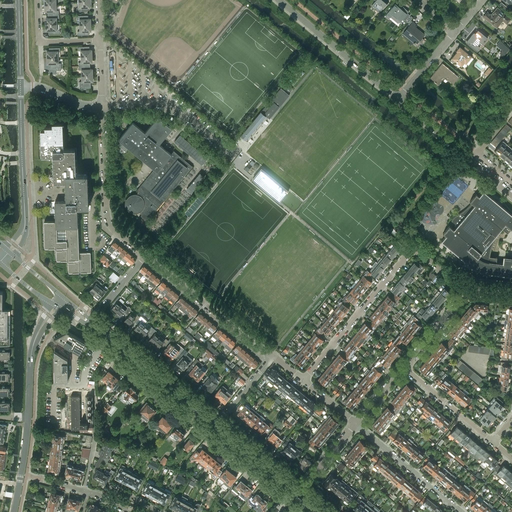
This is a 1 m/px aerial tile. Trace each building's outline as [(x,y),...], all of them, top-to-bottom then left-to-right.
[(375,0),(376,0),(372,5),(380,11),(388,2),(386,0),(375,0)] [(90,1),(79,2),(79,8),(76,8),(76,12),(88,11),(88,8),(89,7),(90,7),(90,1)] [(408,12),(404,8),(402,11),(395,4),(386,14),(390,17),(392,15),(400,21),(408,12)] [(56,5),(45,5),(45,10),(46,10),(46,11),(47,12),(47,15),(59,14),(59,11),(56,11),(56,5)] [(487,12),(483,17),(496,28),(502,21),(506,24),(510,19),(497,8),(491,15),(487,12)] [(59,14),(47,15),(48,18),(47,18),(46,19),(45,19),(46,24),(56,24),(56,18),(59,18),(59,14)] [(88,15),(76,16),(77,20),(79,20),(80,25),(90,25),(90,20),(89,20),(89,19),(88,19),(88,15)] [(415,24),(413,22),(407,28),(403,33),(413,42),(413,43),(414,43),(415,42),(414,42),(417,39),(419,41),(419,40),(421,38),(424,35),(414,26),(415,24)] [(56,24),(46,24),(46,30),(47,30),(48,31),(48,34),(60,34),(59,30),(57,30),(56,24)] [(90,25),(80,25),(80,31),(77,31),(77,35),(89,35),(88,32),(89,32),(90,31),(90,30),(91,30),(90,25)] [(473,33),(466,42),(476,50),(479,47),(478,47),(477,46),(480,42),(482,43),(487,38),(478,31),(475,34),(473,33)] [(499,41),(496,45),(503,50),(506,52),(509,49),(499,41)] [(89,46),(78,47),(78,51),(81,51),(81,57),(92,56),(91,51),(90,51),(90,50),(89,50),(89,46)] [(47,53),(47,58),(58,57),(57,52),(60,51),(60,48),(49,48),(49,51),(48,51),(48,52),(48,53),(47,53)] [(465,53),(459,48),(454,53),(455,54),(451,58),(461,66),(465,61),(467,63),(472,57),(466,52),(465,53)] [(92,56),(81,57),(81,62),(78,62),(78,66),(90,66),(90,63),(91,62),(91,61),(92,61),(92,56)] [(58,57),(47,58),(47,63),(48,63),(48,64),(49,64),(49,71),(61,70),(61,63),(58,63),(58,57)] [(481,74),(486,78),(493,69),(488,65),(479,59),(474,65),(483,72),(481,74)] [(457,76),(442,63),(430,78),(435,82),(434,82),(436,83),(438,85),(444,78),(445,78),(453,84),(458,78),(461,80),(462,77),(458,74),(457,76)] [(90,66),(78,66),(78,70),(81,70),(81,75),(92,75),(92,70),(91,70),(90,69),(90,66)] [(92,75),(81,75),(82,82),(79,82),(79,89),(91,88),(90,82),(91,82),(92,81),(92,75)] [(286,99),(289,95),(281,88),(261,112),(267,118),(268,117),(270,118),(279,107),(279,106),(285,99),(286,99)] [(261,112),(240,136),(245,140),(247,142),(248,141),(250,138),(263,123),(265,120),(267,118),(261,112)] [(192,167),(174,151),(171,154),(159,144),(172,129),(158,117),(145,132),(132,122),(118,139),(121,142),(119,145),(125,150),(128,147),(154,169),(137,189),(139,190),(137,194),(135,194),(132,195),(130,195),(128,197),(126,199),(127,200),(126,200),(126,201),(126,202),(126,203),(126,204),(126,205),(126,206),(126,207),(127,208),(128,209),(127,209),(128,210),(128,211),(129,211),(130,212),(131,212),(132,213),(133,213),(134,213),(135,213),(136,213),(137,213),(138,213),(139,212),(140,212),(142,215),(141,216),(147,221),(192,167)] [(75,149),(65,149),(63,149),(62,123),(52,123),(52,127),(45,127),(45,130),(41,130),(42,157),(52,156),(53,156),(54,169),(55,169),(55,182),(63,182),(67,182),(67,201),(65,201),(55,201),(56,221),(54,221),(44,221),(45,248),(57,247),(57,260),(67,260),(69,260),(69,273),(91,272),(90,252),(80,252),(80,253),(78,253),(77,211),(77,207),(87,207),(86,174),(78,175),(76,175),(75,149)] [(180,135),(174,141),(202,165),(205,160),(208,158),(180,135)] [(494,151),(499,155),(505,147),(500,144),(494,151)] [(505,147),(499,155),(503,159),(510,151),(505,147)] [(511,153),(510,151),(503,159),(508,163),(511,158),(511,153)] [(223,166),(219,170),(224,174),(228,170),(227,169),(223,166)] [(288,190),(263,169),(258,174),(257,175),(256,174),(253,178),(280,200),(288,190)] [(200,173),(186,189),(191,193),(204,177),(200,173)] [(212,178),(207,184),(212,188),(217,182),(212,178)] [(493,241),(495,238),(497,234),(499,231),(502,228),(505,230),(508,227),(511,230),(511,214),(483,191),(479,196),(476,194),(469,201),(471,203),(470,204),(465,209),(459,213),(455,215),(455,216),(454,216),(453,217),(453,218),(452,218),(452,219),(451,220),(451,221),(451,222),(451,223),(451,224),(451,225),(451,226),(451,227),(449,226),(443,233),(445,236),(441,241),(470,266),(478,270),(486,273),(511,276),(511,257),(503,257),(502,263),(492,262),(493,257),(489,256),(490,252),(491,248),(492,245),(493,241)] [(204,199),(200,196),(184,213),(189,217),(204,199)] [(119,245),(115,241),(108,249),(110,251),(112,248),(114,250),(119,245)] [(123,248),(119,245),(114,250),(116,252),(114,255),(116,256),(123,248)] [(394,246),(389,251),(395,255),(399,250),(394,246)] [(123,248),(116,256),(116,257),(118,258),(120,255),(123,257),(127,252),(123,248)] [(391,260),(395,255),(389,251),(386,255),(391,260)] [(132,255),(127,252),(123,257),(127,261),(132,255)] [(391,260),(386,255),(383,253),(379,258),(387,264),(391,260)] [(103,264),(107,258),(103,255),(99,260),(103,264)] [(132,255),(127,261),(131,264),(136,259),(132,255)] [(112,262),(107,258),(103,264),(106,266),(107,267),(112,262)] [(387,264),(379,258),(376,262),(378,264),(383,268),(387,264)] [(110,265),(118,270),(120,267),(112,261),(110,265)] [(416,265),(414,263),(410,267),(418,274),(419,275),(424,267),(418,262),(416,265)] [(380,273),(383,268),(378,264),(375,268),(380,273)] [(141,277),(148,269),(144,265),(139,271),(141,272),(139,275),(141,277)] [(380,273),(375,268),(374,268),(373,268),(371,266),(367,270),(365,272),(369,276),(371,274),(376,278),(380,273)] [(414,278),(418,274),(410,267),(406,272),(414,278)] [(152,272),(148,269),(141,277),(145,281),(152,272)] [(119,277),(113,272),(109,277),(115,282),(119,277)] [(156,276),(152,272),(145,281),(149,284),(150,284),(156,276)] [(369,276),(365,272),(361,276),(362,277),(360,280),(363,282),(364,282),(365,283),(365,284),(368,286),(369,286),(370,284),(371,282),(369,280),(370,280),(368,278),(369,276)] [(406,272),(402,277),(408,281),(410,283),(414,278),(406,272)] [(154,287),(161,279),(156,276),(150,284),(152,285),(154,287)] [(402,277),(399,281),(404,285),(408,281),(402,277)] [(363,282),(360,280),(356,284),(365,291),(366,289),(366,288),(368,286),(365,284),(365,283),(364,282),(363,282)] [(160,293),(167,284),(162,281),(156,289),(160,293)] [(399,281),(395,285),(400,290),(404,285),(399,281)] [(96,282),(89,291),(94,295),(101,286),(96,282)] [(365,291),(356,284),(354,282),(350,286),(353,288),(356,291),(357,293),(358,293),(361,294),(362,293),(363,293),(365,291)] [(164,296),(171,288),(167,284),(160,293),(164,296)] [(443,289),(440,292),(446,297),(449,292),(444,288),(445,287),(442,284),(440,287),(443,289)] [(399,296),(402,292),(400,290),(395,285),(391,290),(395,294),(393,296),(398,300),(400,297),(399,296)] [(107,291),(106,290),(101,286),(94,295),(99,299),(104,293),(105,294),(107,291)] [(168,299),(175,291),(171,288),(164,296),(168,299)] [(356,291),(353,288),(349,292),(352,295),(352,296),(354,297),(355,297),(357,299),(358,297),(359,297),(360,296),(360,295),(361,294),(358,293),(357,293),(356,291)] [(446,297),(440,292),(438,290),(434,295),(442,302),(446,297)] [(0,344),(10,345),(10,310),(2,310),(3,291),(0,291),(0,344)] [(173,303),(179,295),(175,291),(168,299),(173,303)] [(352,295),(349,292),(347,295),(346,294),(343,299),(347,303),(349,300),(351,302),(353,303),(355,301),(356,301),(357,300),(357,299),(355,297),(354,297),(352,296),(352,295)] [(438,306),(442,302),(434,295),(430,300),(433,302),(438,306)] [(179,308),(185,300),(181,296),(177,302),(179,304),(177,307),(179,308)] [(384,300),(386,302),(387,302),(388,303),(388,304),(391,306),(393,304),(394,304),(398,300),(393,296),(391,298),(390,297),(389,297),(388,296),(386,297),(385,297),(384,299),(384,300)] [(116,312),(123,303),(119,299),(117,301),(111,309),(116,312)] [(347,303),(343,299),(339,303),(340,304),(338,306),(341,309),(343,310),(343,311),(345,313),(346,312),(346,313),(348,311),(348,310),(349,308),(347,307),(347,306),(346,305),(347,303)] [(183,312),(185,309),(190,304),(185,300),(179,308),(183,312)] [(388,304),(388,303),(387,302),(386,302),(384,300),(382,302),(380,304),(388,310),(390,308),(392,310),(394,308),(391,306),(388,304)] [(438,306),(433,302),(430,300),(427,304),(429,306),(434,311),(438,306)] [(126,314),(130,309),(123,303),(116,312),(120,316),(124,312),(126,314)] [(194,307),(190,304),(185,309),(189,313),(194,307)] [(388,310),(380,304),(378,306),(378,307),(377,308),(379,310),(379,311),(381,312),(387,316),(388,315),(386,313),(388,310)] [(475,304),(472,308),(476,312),(477,313),(479,310),(487,311),(488,305),(475,304)] [(341,309),(338,306),(334,311),(337,313),(338,313),(339,314),(340,315),(342,317),(343,317),(344,315),(344,314),(345,313),(343,311),(343,310),(341,309)] [(434,311),(429,306),(425,311),(430,315),(434,311)] [(477,313),(476,312),(472,308),(470,306),(466,311),(473,317),(475,318),(479,314),(477,313)] [(189,313),(187,315),(189,317),(191,314),(194,316),(198,311),(194,307),(189,313)] [(387,316),(381,312),(379,311),(379,310),(377,308),(377,309),(376,309),(374,310),(375,311),(373,313),(376,315),(377,317),(378,316),(381,319),(383,321),(387,316)] [(130,309),(126,314),(128,315),(125,320),(130,324),(133,320),(136,322),(140,317),(137,315),(136,317),(131,313),(132,311),(130,309)] [(339,314),(338,313),(337,313),(334,311),(331,315),(338,321),(339,321),(341,319),(341,318),(342,317),(340,315),(339,314)] [(426,320),(430,315),(425,311),(421,315),(418,312),(417,313),(415,311),(413,313),(416,315),(415,315),(420,319),(422,316),(424,318),(423,318),(426,320)] [(466,311),(462,316),(469,321),(471,318),(471,319),(473,317),(466,311)] [(200,312),(195,318),(197,319),(195,322),(197,324),(204,316),(200,312)] [(377,317),(376,315),(373,313),(372,313),(371,314),(371,315),(370,317),(371,319),(373,321),(371,323),(375,327),(379,322),(381,319),(378,316),(377,317)] [(338,321),(331,315),(327,319),(330,322),(332,324),(332,323),(335,325),(336,324),(337,324),(338,322),(338,321)] [(208,319),(204,316),(197,324),(200,325),(202,323),(204,325),(208,319)] [(419,320),(414,316),(408,323),(409,324),(412,326),(413,326),(414,328),(417,330),(418,330),(419,328),(419,327),(421,326),(419,324),(417,322),(419,320)] [(469,321),(462,316),(459,320),(467,328),(471,323),(469,321)] [(145,325),(146,323),(142,320),(142,319),(140,317),(136,322),(138,324),(134,328),(139,332),(145,325)] [(208,319),(204,325),(206,327),(204,329),(206,331),(213,323),(208,319)] [(330,322),(327,319),(324,323),(327,326),(328,328),(329,328),(331,330),(333,328),(335,326),(335,325),(332,323),(332,324),(330,322)] [(467,328),(459,320),(455,325),(461,330),(464,332),(467,328)] [(213,323),(206,331),(210,334),(217,326),(213,323)] [(321,325),(317,329),(317,330),(321,334),(323,331),(325,333),(326,332),(328,334),(329,332),(330,332),(331,331),(331,330),(329,328),(328,328),(327,326),(324,323),(321,326),(321,325)] [(361,326),(361,327),(363,329),(364,329),(366,330),(366,331),(369,334),(371,331),(371,332),(375,327),(371,323),(369,326),(367,324),(366,325),(365,323),(363,325),(362,325),(361,326)] [(409,324),(405,328),(414,335),(416,332),(417,330),(414,328),(413,326),(412,326),(409,324)] [(145,325),(139,332),(144,336),(148,332),(150,334),(154,329),(151,327),(150,329),(145,325)] [(455,325),(451,329),(458,335),(459,333),(461,330),(455,325)] [(363,329),(361,327),(360,329),(359,329),(357,331),(358,331),(358,332),(360,334),(361,333),(362,335),(365,338),(369,334),(366,331),(366,330),(364,329),(363,329)] [(217,339),(223,332),(219,328),(214,333),(215,334),(213,336),(217,339)] [(414,335),(405,328),(402,333),(405,335),(405,336),(406,337),(407,337),(409,339),(411,338),(414,335)] [(153,344),(159,337),(161,335),(156,331),(154,329),(150,334),(152,335),(149,340),(153,344)] [(458,335),(451,329),(447,334),(451,338),(449,340),(454,344),(456,342),(453,339),(456,337),(458,335)] [(321,334),(317,330),(313,335),(314,335),(311,338),(314,340),(315,340),(317,342),(319,344),(320,344),(322,342),(321,342),(323,340),(321,338),(319,336),(321,334)] [(67,331),(56,337),(53,339),(56,340),(80,354),(86,342),(67,331)] [(190,341),(193,338),(186,332),(184,334),(184,335),(190,341)] [(223,341),(227,335),(223,332),(217,339),(216,340),(219,342),(221,339),(223,341)] [(365,338),(362,335),(361,333),(360,334),(358,332),(356,333),(353,335),(362,342),(364,344),(367,340),(365,338)] [(405,335),(402,333),(401,332),(395,339),(400,343),(402,341),(403,342),(404,342),(406,344),(407,342),(408,342),(409,340),(409,339),(407,337),(406,337),(405,336),(405,335)] [(227,335),(223,341),(220,343),(224,347),(231,338),(227,335)] [(352,339),(351,340),(353,342),(353,343),(354,344),(355,344),(358,346),(362,342),(353,335),(351,338),(352,339)] [(163,347),(168,341),(166,339),(164,341),(159,337),(153,344),(158,348),(160,346),(162,348),(163,347)] [(165,348),(170,343),(173,339),(171,337),(168,341),(163,347),(165,348)] [(231,348),(236,342),(231,338),(224,347),(229,350),(231,348)] [(315,340),(314,340),(311,338),(308,342),(311,345),(312,345),(313,346),(313,347),(315,349),(316,348),(317,348),(318,347),(318,346),(319,344),(317,342),(315,340)] [(400,343),(395,339),(389,346),(390,347),(393,350),(394,350),(395,351),(397,353),(398,353),(399,353),(400,351),(400,350),(401,349),(399,347),(400,347),(398,345),(400,343)] [(348,343),(347,344),(349,346),(349,347),(351,348),(355,350),(358,346),(355,344),(354,344),(353,343),(353,342),(351,340),(350,340),(349,340),(348,342),(348,343)] [(312,345),(311,345),(308,342),(304,346),(312,353),(312,352),(313,353),(314,351),(314,350),(315,349),(313,347),(313,346),(312,345)] [(453,347),(452,347),(447,342),(445,345),(443,344),(441,342),(440,344),(439,344),(437,347),(439,349),(440,349),(442,350),(442,351),(445,354),(445,353),(447,355),(453,347)] [(168,355),(175,346),(170,343),(165,348),(163,351),(163,352),(163,353),(164,354),(165,354),(166,354),(166,353),(168,355)] [(176,344),(175,346),(168,355),(169,356),(169,357),(169,358),(171,359),(172,359),(174,360),(178,355),(182,351),(183,350),(176,344)] [(235,355),(242,347),(238,344),(231,352),(235,355)] [(349,346),(347,344),(346,344),(345,346),(345,347),(343,349),(345,350),(345,351),(347,352),(345,354),(350,358),(351,359),(355,355),(353,354),(352,353),(355,350),(351,348),(349,347),(349,346)] [(284,355),(289,348),(287,346),(283,350),(281,353),(284,355)] [(312,353),(304,346),(301,350),(304,353),(304,354),(306,355),(309,357),(310,355),(311,355),(312,354),(312,353)] [(239,359),(246,351),(242,347),(235,355),(239,359)] [(390,347),(386,351),(394,358),(397,355),(396,355),(397,353),(395,351),(394,350),(393,350),(390,347)] [(437,347),(433,351),(436,353),(437,353),(438,354),(438,355),(441,358),(445,354),(442,351),(442,350),(440,349),(439,349),(437,347)] [(212,354),(209,352),(205,348),(203,350),(207,353),(205,356),(209,359),(211,356),(212,354)] [(0,358),(10,358),(10,351),(5,351),(5,349),(2,349),(2,351),(0,350),(0,358)] [(304,353),(301,350),(297,355),(301,357),(300,358),(302,359),(303,359),(305,361),(306,360),(307,360),(309,358),(308,357),(309,357),(306,355),(304,354),(304,353)] [(511,351),(503,350),(502,356),(501,356),(501,359),(507,360),(508,357),(511,357),(511,351)] [(67,358),(60,354),(54,351),(54,353),(54,381),(68,381),(67,358)] [(185,353),(182,351),(178,355),(181,358),(177,363),(184,369),(189,362),(183,357),(185,353)] [(246,360),(250,354),(246,351),(239,359),(244,362),(246,360)] [(394,358),(386,351),(382,356),(386,358),(386,359),(387,360),(388,360),(390,362),(391,361),(392,361),(394,358)] [(433,351),(429,355),(438,362),(441,358),(438,355),(438,354),(437,353),(436,353),(433,351)] [(250,354),(246,360),(250,364),(255,358),(250,354)] [(336,358),(335,358),(338,360),(340,361),(340,362),(343,365),(345,362),(346,362),(350,358),(345,354),(343,356),(341,355),(339,354),(338,356),(337,356),(335,357),(336,358)] [(301,357),(297,355),(295,357),(294,357),(293,359),(296,362),(298,364),(298,363),(301,366),(303,364),(304,364),(305,362),(305,361),(303,359),(302,359),(300,358),(301,357)] [(386,358),(382,356),(382,355),(375,363),(380,366),(382,364),(384,365),(386,367),(388,365),(389,365),(390,363),(390,362),(388,360),(387,360),(386,359),(386,358)] [(429,355),(426,360),(428,362),(429,363),(430,364),(431,364),(434,367),(438,362),(429,355)] [(255,358),(250,364),(248,366),(250,367),(252,365),(254,367),(259,362),(255,358)] [(332,362),(334,364),(335,364),(336,365),(336,366),(339,369),(343,365),(340,362),(340,361),(338,360),(335,358),(334,360),(333,360),(332,361),(332,362)] [(194,376),(202,366),(204,365),(196,359),(187,370),(189,372),(189,373),(189,374),(190,376),(191,375),(192,376),(192,375),(194,376)] [(426,360),(422,364),(425,366),(425,367),(426,369),(427,369),(430,371),(434,367),(431,364),(430,364),(429,363),(428,362),(426,360)] [(330,363),(328,366),(336,373),(339,369),(336,366),(336,365),(335,364),(334,364),(332,362),(331,364),(330,363)] [(507,363),(500,362),(500,365),(501,365),(500,371),(509,372),(510,366),(507,366),(507,363)] [(380,366),(375,363),(371,368),(372,368),(370,371),(373,373),(374,373),(375,374),(375,375),(378,378),(380,375),(380,374),(381,373),(379,371),(380,371),(378,369),(380,366)] [(430,371),(427,369),(426,369),(425,367),(425,366),(422,364),(420,366),(420,367),(419,369),(422,371),(422,372),(423,373),(424,373),(429,378),(431,375),(428,373),(430,371)] [(202,366),(194,376),(195,378),(195,379),(197,381),(198,381),(205,372),(206,371),(203,368),(204,368),(202,366)] [(326,369),(325,371),(327,373),(329,374),(332,377),(336,373),(328,366),(326,369)] [(270,380),(277,371),(274,369),(274,370),(272,368),(271,370),(268,368),(263,374),(265,376),(264,377),(269,381),(270,380)] [(102,379),(107,383),(113,375),(111,374),(111,373),(110,372),(109,372),(108,371),(108,372),(104,369),(99,375),(103,378),(102,379)] [(9,375),(10,375),(10,372),(5,372),(5,371),(2,371),(2,372),(0,372),(0,379),(9,380),(9,375)] [(280,374),(277,371),(270,380),(275,383),(281,376),(279,375),(280,374)] [(323,373),(321,375),(324,377),(324,378),(325,379),(326,378),(329,381),(332,377),(329,374),(327,373),(325,371),(324,371),(323,372),(323,373)] [(375,374),(374,373),(373,373),(370,371),(366,375),(369,378),(370,378),(371,379),(372,380),(374,382),(378,378),(375,375),(375,374)] [(447,384),(450,381),(446,378),(447,375),(445,373),(442,377),(441,378),(437,383),(441,386),(441,387),(443,389),(445,387),(445,386),(446,384),(447,384)] [(113,375),(107,383),(106,384),(114,391),(120,383),(117,381),(118,380),(118,379),(118,378),(116,377),(115,377),(113,375)] [(202,381),(204,383),(203,385),(211,391),(219,381),(211,375),(209,378),(206,376),(202,381)] [(324,377),(321,375),(320,375),(319,377),(319,378),(318,379),(320,382),(322,384),(323,383),(326,386),(328,384),(327,384),(329,381),(326,378),(325,379),(324,378),(324,377)] [(369,378),(366,375),(363,379),(366,382),(368,383),(368,384),(371,386),(374,382),(372,380),(371,379),(370,378),(369,378)] [(282,377),(281,376),(275,383),(279,387),(286,379),(283,376),(282,377)] [(288,381),(286,379),(279,387),(283,390),(289,383),(288,382),(288,381)] [(366,382),(363,379),(359,384),(367,391),(371,386),(368,384),(368,383),(366,382)] [(446,384),(445,386),(445,387),(443,389),(447,392),(449,390),(449,389),(450,388),(451,388),(454,384),(450,381),(447,384),(446,384)] [(131,400),(137,393),(133,389),(134,387),(129,383),(128,384),(127,383),(123,388),(121,391),(123,393),(122,394),(127,399),(128,397),(131,400)] [(287,394),(294,386),(291,383),(291,384),(289,383),(283,390),(282,392),(286,396),(287,394)] [(507,384),(499,383),(498,389),(497,389),(497,392),(503,393),(503,390),(506,390),(507,384)] [(367,391),(359,384),(355,388),(358,391),(360,393),(361,393),(364,395),(367,391)] [(413,393),(416,389),(411,384),(409,386),(406,384),(405,386),(404,386),(402,388),(404,391),(405,391),(406,391),(406,392),(410,395),(411,396),(413,393)] [(451,388),(450,388),(449,389),(449,390),(447,392),(451,396),(458,388),(454,384),(451,388)] [(9,390),(10,390),(10,387),(5,387),(5,386),(2,386),(2,387),(0,387),(0,394),(9,395),(9,390)] [(297,388),(294,386),(287,394),(291,397),(298,390),(296,389),(297,388)] [(220,398),(226,391),(224,389),(223,390),(220,388),(215,395),(216,395),(216,396),(217,397),(218,397),(220,398)] [(360,393),(358,391),(355,388),(352,393),(355,395),(355,396),(356,397),(357,397),(360,399),(364,395),(361,393),(360,393)] [(402,388),(398,393),(406,399),(410,395),(406,392),(406,391),(405,391),(404,391),(402,388)] [(458,388),(451,396),(455,399),(457,397),(458,397),(459,395),(459,394),(462,391),(458,388)] [(225,403),(230,396),(232,393),(228,389),(226,391),(220,398),(222,400),(222,401),(223,402),(224,402),(225,403)] [(299,391),(298,390),(291,397),(296,401),(302,393),(300,390),(299,391)] [(457,397),(455,399),(460,403),(462,401),(462,400),(464,399),(464,398),(466,395),(462,391),(459,394),(459,395),(458,397),(457,397)] [(305,395),(302,393),(296,401),(300,404),(306,397),(305,396),(305,395)] [(355,395),(352,393),(348,397),(351,400),(353,401),(356,404),(360,399),(357,397),(356,397),(355,396),(355,395)] [(398,393),(395,397),(397,399),(397,400),(398,401),(399,401),(403,404),(406,399),(398,393)] [(470,402),(473,399),(471,398),(469,396),(469,397),(466,395),(464,398),(464,399),(462,400),(462,401),(460,403),(462,404),(463,404),(464,406),(467,403),(468,401),(470,402)] [(79,396),(71,396),(71,429),(93,429),(92,396),(86,396),(86,422),(80,422),(79,396)] [(308,398),(306,397),(300,404),(304,408),(311,400),(308,397),(308,398)] [(351,400),(348,397),(346,399),(345,399),(342,402),(348,407),(349,406),(352,408),(353,406),(354,406),(356,404),(353,401),(351,400)] [(402,404),(403,404),(399,401),(398,401),(397,400),(397,399),(395,397),(392,399),(393,400),(391,402),(393,404),(395,405),(393,407),(397,411),(400,408),(402,409),(403,409),(404,407),(404,406),(402,404)] [(504,407),(500,403),(502,401),(497,397),(495,400),(493,398),(489,403),(491,404),(500,412),(504,407)] [(428,407),(430,404),(428,402),(427,402),(423,399),(420,404),(419,405),(418,406),(417,407),(424,412),(426,409),(426,408),(428,407)] [(314,402),(311,400),(304,408),(307,410),(306,411),(310,414),(314,410),(312,408),(314,406),(313,406),(315,404),(313,403),(314,402)] [(8,405),(9,405),(9,402),(5,402),(5,401),(2,401),(2,402),(0,402),(0,409),(8,410),(8,405)] [(107,412),(111,407),(112,406),(107,402),(106,403),(102,408),(103,408),(102,409),(106,413),(107,412)] [(246,413),(249,409),(244,405),(245,404),(242,402),(237,408),(239,409),(238,411),(239,412),(238,414),(240,416),(239,416),(241,418),(242,417),(242,418),(244,415),(244,414),(245,413),(246,413)] [(152,408),(151,407),(149,406),(149,404),(147,403),(146,403),(137,413),(147,421),(156,411),(155,410),(154,409),(152,408)] [(433,410),(435,408),(430,404),(428,407),(426,408),(426,409),(424,412),(422,414),(426,418),(431,413),(430,412),(432,410),(433,410)] [(500,412),(491,404),(487,409),(496,416),(500,412)] [(323,410),(319,406),(315,411),(319,415),(323,410)] [(399,412),(397,411),(393,407),(391,410),(389,408),(389,409),(387,407),(386,409),(385,409),(383,411),(385,413),(386,413),(387,414),(387,415),(393,419),(399,412)] [(251,417),(255,411),(251,408),(249,409),(246,413),(245,413),(244,414),(244,415),(242,418),(244,419),(244,420),(246,422),(247,421),(247,422),(249,419),(249,418),(250,417),(251,417)] [(432,419),(438,411),(435,408),(433,410),(432,410),(430,412),(431,413),(426,418),(430,421),(432,419)] [(496,416),(487,409),(483,414),(492,421),(496,416)] [(255,421),(258,417),(260,415),(255,411),(251,417),(250,417),(249,418),(249,419),(247,422),(248,423),(248,424),(249,425),(250,425),(251,425),(253,423),(253,422),(254,421),(255,421)] [(393,419),(387,415),(387,414),(386,413),(385,413),(383,411),(379,415),(387,422),(389,423),(393,419)] [(443,415),(438,411),(432,419),(436,422),(439,419),(440,419),(441,418),(441,417),(443,415)] [(126,423),(132,416),(129,414),(123,421),(126,423)] [(339,423),(336,420),(334,418),(333,418),(330,415),(328,414),(324,419),(326,420),(335,427),(336,428),(338,425),(337,425),(339,423)] [(492,421),(483,414),(482,415),(481,415),(479,417),(480,418),(479,419),(487,426),(492,421)] [(256,429),(263,421),(265,419),(260,415),(258,417),(255,421),(254,421),(253,422),(253,423),(251,425),(253,427),(253,428),(255,429),(256,429)] [(389,423),(387,422),(379,415),(376,419),(378,422),(379,423),(380,423),(384,426),(386,428),(389,423)] [(447,418),(443,415),(441,417),(441,418),(440,419),(439,419),(436,422),(440,426),(443,423),(444,423),(445,421),(445,420),(447,418)] [(159,430),(167,420),(165,419),(165,418),(164,417),(163,417),(162,416),(157,423),(155,425),(158,427),(157,428),(159,430)] [(291,419),(286,425),(289,428),(296,420),(293,417),(291,419)] [(449,420),(447,418),(445,420),(445,421),(444,423),(443,423),(440,426),(442,428),(442,429),(444,430),(447,427),(449,425),(448,425),(451,422),(449,421),(449,420)] [(335,427),(326,420),(324,419),(321,423),(323,425),(332,433),(334,430),(333,429),(335,427)] [(378,422),(376,419),(373,422),(374,423),(372,425),(375,427),(377,429),(380,432),(382,430),(381,429),(384,426),(380,423),(379,423),(378,422)] [(165,432),(172,425),(171,424),(171,423),(170,422),(169,422),(167,420),(159,430),(161,432),(162,431),(165,433),(165,432)] [(267,433),(271,428),(271,427),(273,425),(270,422),(268,425),(263,421),(256,429),(257,430),(256,431),(258,432),(259,432),(261,433),(263,431),(264,432),(265,431),(267,433)] [(332,433),(323,425),(319,430),(327,437),(329,435),(329,436),(332,433)] [(454,438),(460,430),(461,430),(456,426),(450,433),(449,434),(454,438)] [(111,433),(104,428),(102,431),(104,433),(103,433),(106,435),(107,434),(109,436),(111,433)] [(184,434),(181,432),(182,431),(180,429),(179,429),(179,430),(176,428),(170,435),(178,442),(184,434)] [(327,437),(319,430),(316,428),(313,432),(315,434),(324,441),(325,439),(326,440),(328,437),(327,437)] [(459,442),(465,434),(461,430),(460,430),(454,438),(459,442)] [(267,438),(272,443),(277,436),(272,432),(267,438)] [(396,436),(394,434),(390,439),(392,441),(394,442),(394,443),(396,445),(398,443),(398,442),(399,440),(400,440),(403,437),(398,433),(396,436)] [(324,441),(315,434),(313,437),(308,442),(313,446),(315,443),(318,445),(318,444),(320,446),(321,444),(322,445),(324,442),(324,441)] [(463,445),(470,437),(465,434),(459,442),(463,445)] [(277,436),(272,443),(277,447),(282,440),(277,436)] [(287,455),(294,446),(289,442),(291,440),(288,437),(282,444),(285,446),(283,449),(282,451),(283,452),(283,453),(287,455)] [(400,440),(399,440),(398,442),(398,443),(396,445),(400,448),(402,446),(402,445),(404,444),(407,440),(403,437),(400,440)] [(468,449),(469,449),(475,441),(470,437),(463,445),(468,449)] [(189,439),(183,446),(188,451),(194,443),(194,442),(193,441),(192,441),(189,439)] [(356,444),(355,445),(357,446),(358,446),(359,447),(359,448),(364,452),(368,447),(364,444),(365,444),(363,442),(362,443),(359,440),(358,442),(357,442),(355,443),(356,444)] [(402,446),(400,448),(404,452),(411,444),(407,440),(404,444),(402,445),(402,446)] [(479,445),(475,441),(469,449),(473,452),(479,445)] [(108,442),(107,444),(104,443),(101,448),(110,453),(113,448),(114,448),(116,446),(108,442)] [(411,444),(404,452),(409,455),(411,453),(412,453),(413,451),(415,448),(411,444)] [(353,446),(351,449),(360,456),(364,452),(359,448),(359,447),(358,446),(357,446),(355,445),(354,446),(353,446)] [(484,449),(479,445),(473,452),(478,456),(484,449)] [(294,446),(287,455),(290,458),(292,459),(293,457),(294,458),(296,455),(298,458),(302,453),(294,446)] [(98,460),(101,461),(106,464),(109,459),(107,458),(110,453),(101,448),(98,453),(101,455),(98,460)] [(413,451),(412,453),(411,453),(409,455),(413,459),(415,457),(416,457),(417,455),(420,451),(415,448),(413,451)] [(197,459),(200,461),(203,458),(203,457),(204,456),(205,456),(207,453),(207,452),(205,450),(204,451),(202,449),(200,451),(199,450),(198,452),(196,450),(189,458),(191,459),(191,461),(196,460),(197,459)] [(349,452),(348,454),(350,455),(350,456),(351,457),(352,457),(356,461),(360,456),(351,449),(349,452)] [(489,453),(484,449),(478,456),(483,460),(489,453)] [(415,457),(413,459),(415,460),(416,460),(418,462),(420,459),(421,457),(424,453),(422,452),(422,453),(420,451),(417,455),(416,457),(415,457)] [(204,465),(211,457),(211,456),(210,454),(209,455),(207,453),(205,456),(204,456),(203,457),(203,458),(200,461),(198,463),(203,467),(204,465)] [(487,464),(493,457),(489,453),(483,460),(481,463),(485,466),(487,464)] [(347,462),(346,464),(350,468),(356,461),(352,457),(351,457),(350,456),(350,455),(348,454),(347,454),(345,456),(346,456),(344,458),(346,460),(347,462)] [(300,466),(304,470),(308,465),(310,466),(312,463),(311,462),(307,459),(308,457),(306,455),(302,460),(301,459),(299,461),(302,463),(300,466)] [(424,468),(426,470),(433,462),(430,460),(431,459),(427,455),(424,460),(426,462),(423,466),(424,467),(424,468)] [(164,465),(168,460),(164,456),(160,461),(164,465)] [(374,460),(372,462),(370,463),(374,467),(373,469),(376,471),(377,469),(383,461),(384,461),(381,459),(379,458),(377,456),(374,460)] [(212,457),(211,457),(204,465),(209,469),(212,465),(213,465),(214,464),(214,463),(216,461),(214,459),(215,458),(213,457),(212,457)] [(498,461),(493,457),(487,464),(492,468),(495,470),(499,465),(496,463),(498,461)] [(219,469),(220,468),(219,467),(221,465),(219,463),(219,462),(217,461),(216,461),(214,463),(214,464),(213,465),(212,465),(209,469),(212,471),(210,473),(211,478),(213,478),(214,479),(217,476),(221,471),(219,469)] [(385,463),(383,461),(377,469),(382,473),(388,465),(388,464),(386,462),(385,463)] [(433,462),(426,470),(429,472),(430,472),(431,473),(437,466),(433,462)] [(68,475),(70,476),(73,466),(67,464),(64,474),(65,475),(68,476),(68,475)] [(121,481),(126,470),(127,468),(125,467),(125,466),(123,465),(122,465),(115,478),(117,479),(117,480),(120,481),(120,480),(121,481)] [(389,466),(388,465),(382,473),(386,476),(392,468),(392,467),(390,466),(389,466)] [(499,478),(507,469),(503,465),(501,467),(499,465),(495,470),(493,473),(493,474),(493,475),(494,475),(495,475),(499,478)] [(78,467),(73,466),(70,476),(72,476),(72,477),(75,478),(78,467)] [(437,466),(431,473),(432,474),(432,475),(435,477),(441,469),(437,466)] [(82,468),(78,467),(75,478),(79,479),(81,479),(84,468),(82,468)] [(393,469),(392,468),(386,476),(390,480),(396,472),(396,471),(394,469),(393,469)] [(96,480),(98,482),(103,472),(97,469),(93,477),(95,479),(96,480)] [(224,482),(225,480),(231,473),(229,471),(229,470),(227,469),(226,469),(219,477),(224,482)] [(441,469),(435,477),(437,479),(438,479),(439,480),(445,473),(441,469)] [(506,480),(511,473),(511,472),(507,469),(499,478),(504,482),(506,480)] [(105,470),(103,472),(98,482),(101,483),(102,482),(104,483),(106,479),(108,479),(111,473),(105,470)] [(126,470),(121,481),(123,482),(122,483),(125,484),(131,473),(126,470)] [(397,473),(396,472),(390,480),(394,483),(401,475),(398,472),(397,473)] [(131,473),(125,484),(129,486),(129,485),(131,486),(137,476),(138,474),(136,473),(135,473),(134,475),(131,473)] [(233,475),(231,473),(225,480),(230,484),(236,477),(235,477),(235,476),(234,475),(233,475)] [(445,473),(439,480),(440,481),(440,482),(443,484),(450,476),(445,473)] [(324,480),(322,483),(325,486),(326,485),(328,487),(335,478),(330,474),(325,480),(324,480)] [(401,475),(394,483),(398,486),(404,479),(403,478),(404,477),(401,475)] [(137,476),(131,486),(133,487),(133,488),(136,490),(136,489),(137,489),(142,479),(137,476)] [(450,476),(443,484),(446,486),(448,487),(454,479),(450,476)] [(335,478),(328,487),(331,489),(331,488),(332,489),(333,490),(340,482),(335,478)] [(406,479),(404,479),(398,486),(402,490),(409,482),(407,481),(407,480),(406,479)] [(454,479),(448,487),(449,488),(449,489),(451,491),(458,483),(454,479)] [(149,480),(145,488),(142,492),(143,492),(142,493),(145,495),(146,494),(148,495),(153,485),(154,482),(149,480)] [(340,482),(333,490),(335,491),(335,492),(337,495),(345,486),(346,484),(342,480),(340,482)] [(234,484),(231,488),(238,494),(241,491),(246,485),(241,481),(236,486),(234,484)] [(410,482),(409,482),(402,490),(406,493),(413,486),(411,485),(411,483),(410,482)] [(458,483),(451,491),(454,493),(455,493),(456,494),(462,486),(458,483)] [(345,486),(337,495),(340,497),(341,496),(343,498),(349,490),(351,488),(346,484),(345,486)] [(460,498),(466,490),(468,488),(464,484),(462,486),(456,494),(457,495),(457,496),(460,498)] [(153,485),(148,495),(150,496),(149,497),(152,499),(158,488),(153,485)] [(158,501),(164,490),(165,488),(160,485),(158,488),(152,499),(156,500),(158,501)] [(241,491),(238,494),(245,500),(252,492),(250,490),(251,490),(248,487),(249,487),(247,485),(246,486),(246,485),(241,491)] [(414,486),(413,486),(406,493),(411,497),(417,489),(416,488),(415,487),(414,486)] [(349,490),(343,498),(344,499),(345,499),(344,500),(348,503),(350,500),(352,496),(354,498),(357,493),(351,488),(349,490)] [(470,498),(474,494),(474,493),(468,488),(466,490),(460,498),(462,500),(463,500),(464,501),(468,496),(470,498)] [(422,497),(420,495),(421,493),(420,491),(418,489),(417,489),(411,497),(413,499),(412,502),(415,503),(417,501),(418,501),(422,497)] [(164,490),(158,501),(161,502),(160,503),(163,504),(164,503),(164,504),(169,493),(164,490)] [(63,495),(50,492),(49,498),(62,501),(63,495)] [(256,494),(253,498),(251,497),(249,500),(248,500),(248,501),(249,502),(254,507),(261,498),(259,496),(259,495),(258,494),(257,494),(256,494)] [(354,505),(355,506),(353,508),(358,511),(366,503),(362,500),(363,497),(360,494),(353,502),(355,504),(354,505)] [(475,510),(482,501),(478,497),(479,496),(476,494),(471,500),(473,502),(472,504),(470,506),(472,507),(472,508),(474,509),(475,509),(475,510)] [(175,496),(172,502),(169,506),(170,507),(169,508),(172,509),(173,508),(175,509),(180,499),(175,496)] [(427,497),(425,499),(423,497),(417,504),(420,506),(423,503),(427,507),(431,501),(427,497)] [(62,501),(49,498),(48,504),(60,507),(62,501)] [(66,510),(72,511),(74,500),(72,499),(73,499),(69,498),(68,498),(66,510)] [(261,511),(267,506),(265,505),(267,502),(266,502),(266,501),(264,499),(263,500),(261,498),(254,507),(253,507),(258,511),(261,511)] [(80,500),(76,499),(76,500),(74,500),(72,511),(73,511),(77,511),(80,501),(80,500)] [(180,499),(175,509),(177,510),(176,511),(177,511),(179,511),(185,502),(180,499)] [(480,511),(486,506),(488,503),(483,500),(482,501),(475,510),(477,511),(476,511),(480,511)] [(436,505),(431,501),(427,507),(431,511),(436,505)] [(185,502),(179,511),(186,511),(191,505),(192,503),(189,502),(188,503),(185,502)] [(369,505),(366,503),(358,511),(367,511),(371,508),(370,507),(373,504),(371,503),(369,505)]
